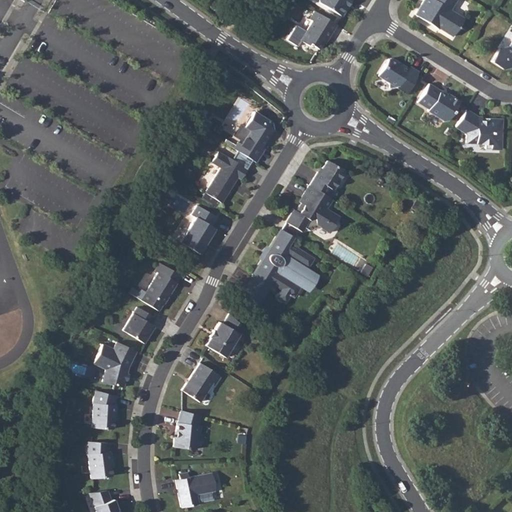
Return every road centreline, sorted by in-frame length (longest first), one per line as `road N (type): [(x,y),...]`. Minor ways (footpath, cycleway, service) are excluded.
road 1 (residential): [(291,148),(164,373),(149,432),(155,511)]
road 2 (residential): [(420,511),(385,452),(382,416),(410,367),(470,308)]
road 3 (residential): [(372,19),(511,98)]
